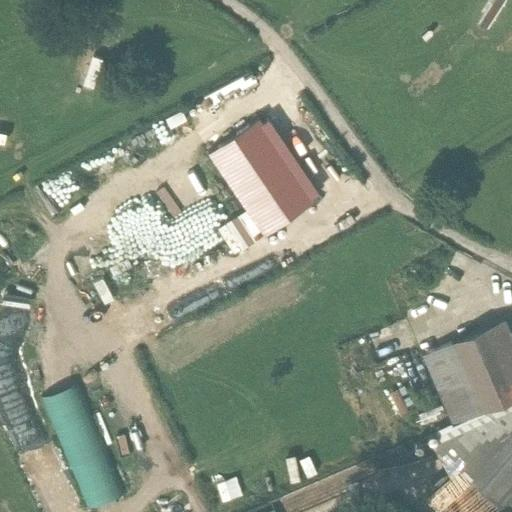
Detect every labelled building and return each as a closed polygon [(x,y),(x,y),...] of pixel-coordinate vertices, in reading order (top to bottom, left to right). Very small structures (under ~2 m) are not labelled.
[(258,116),(208,150),(264,233),(314,199),(258,116)] [(450,343),(423,355),(454,425),(480,414),(471,393),(511,374),(511,361),(496,325),(451,344),(450,343)] [(511,399),(511,374),(471,393),(480,414),(511,399)] [(123,493),(79,380),(43,394),(86,507),(123,493)] [(427,438),(448,477),(460,467),(497,511),(510,511),(511,510),(511,399),(480,414),(454,425),(427,438)] [(257,407),(222,408),(223,415),(257,414),(257,407)] [(436,511),(497,511),(460,467),(448,477),(424,498),(436,511)]
